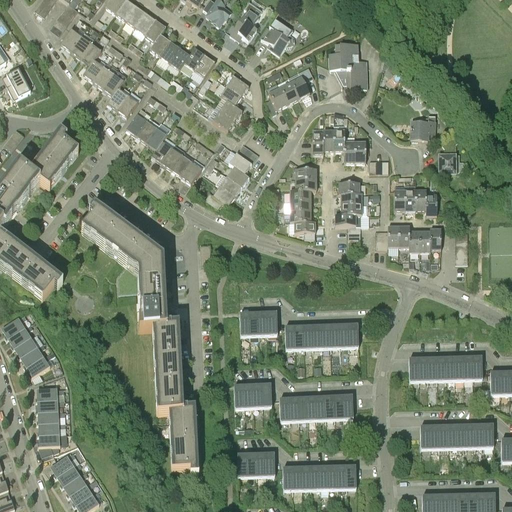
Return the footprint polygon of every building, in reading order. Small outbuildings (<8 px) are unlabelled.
[(55,6),(45,0),(42,5),(51,11),(55,6)] [(56,0),(58,1),(68,8),(74,12),(81,2),(77,0),(56,0)] [(104,3),(100,0),(96,6),(100,9),(104,3)] [(113,0),(105,12),(115,19),(126,4),(120,0),(113,0)] [(181,0),(180,3),(187,8),(189,6),(197,11),(203,3),(201,1),(202,0),(181,0)] [(126,4),(115,19),(125,26),(136,10),(135,11),(126,4),(126,3),(126,4)] [(210,4),(203,14),(208,17),(206,20),(217,28),(216,29),(219,31),(224,23),(226,24),(231,17),(223,11),(224,10),(217,4),(215,7),(210,4)] [(42,5),(39,10),(48,16),(51,11),(42,5)] [(73,20),(77,15),(74,12),(68,8),(64,13),(73,20)] [(48,16),(39,10),(35,15),(44,21),(48,16)] [(125,26),(135,33),(146,17),(145,18),(136,11),(136,10),(125,26)] [(73,20),(64,13),(60,18),(70,25),(73,20)] [(90,14),(86,21),(90,24),(94,17),(90,14)] [(247,14),(230,39),(235,43),(238,38),(248,46),(256,34),(253,31),(259,23),(247,14)] [(135,33),(144,40),(155,25),(146,18),(146,17),(135,33)] [(70,25),(60,18),(57,23),(66,30),(70,25)] [(57,23),(53,28),(63,35),(66,30),(57,23)] [(94,27),(101,32),(101,31),(103,27),(97,23),(94,27)] [(144,40),(154,47),(160,39),(166,31),(165,31),(156,25),(155,24),(155,25),(144,40)] [(271,53),(279,59),(284,52),(285,52),(291,51),(295,46),(294,40),(290,37),(292,33),(281,25),(275,34),(272,32),(263,44),(272,51),(271,53)] [(63,35),(53,28),(49,33),(59,40),(63,35)] [(71,33),(60,49),(61,49),(70,56),(81,41),(71,33)] [(114,41),(117,37),(111,33),(108,37),(114,41)] [(123,42),(117,37),(114,41),(120,46),(123,42)] [(109,43),(103,39),(100,43),(106,48),(109,43)] [(170,46),(160,39),(154,47),(149,54),(159,61),(170,46)] [(81,41),(70,56),(71,56),(80,63),(91,47),(81,41)] [(159,61),(168,68),(179,53),(170,46),(170,45),(170,46),(159,61)] [(91,47),(80,63),(90,70),(90,69),(94,64),(101,55),(91,47)] [(131,47),(128,51),(134,55),(137,51),(131,47)] [(335,50),(336,60),(329,60),(329,74),(335,74),(343,89),(347,89),(347,93),(366,93),(366,66),(357,66),(357,49),(335,50)] [(110,50),(107,54),(113,58),(116,54),(110,50)] [(143,55),(137,51),(134,55),(140,60),(143,55)] [(179,53),(168,68),(179,75),(184,68),(183,68),(189,60),(180,53),(180,52),(179,53)] [(195,52),(189,60),(183,68),(184,68),(193,75),(204,60),(204,59),(195,53),(195,52)] [(116,54),(113,58),(120,62),(123,58),(116,54)] [(204,59),(204,60),(193,75),(204,82),(215,66),(214,66),(205,60),(205,59),(204,59)] [(126,61),(122,67),(126,70),(130,64),(126,61)] [(393,73),(395,71),(391,67),(392,64),(384,62),(380,76),(382,76),(388,82),(395,75),(393,73)] [(92,86),(92,87),(104,71),(94,64),(90,69),(90,70),(83,79),(83,80),(83,79),(92,86)] [(146,71),(140,67),(137,71),(147,78),(151,73),(147,70),(146,71)] [(217,68),(212,75),(217,78),(221,71),(217,68)] [(102,93),(102,94),(114,78),(104,71),(92,87),(93,87),(93,86),(102,93)] [(313,82),(308,71),(298,76),(300,82),(290,87),(298,104),(298,103),(309,98),(309,99),(309,98),(304,87),(313,82)] [(116,74),(114,78),(102,94),(103,94),(112,100),(118,93),(124,85),(126,82),(116,74)] [(31,99),(19,75),(7,82),(2,84),(7,93),(14,108),(31,99)] [(136,75),(135,76),(133,79),(139,84),(142,80),(136,75)] [(154,76),(151,80),(157,85),(160,81),(154,76)] [(226,90),(241,101),(241,100),(248,91),(233,80),(226,90)] [(146,83),(145,83),(143,87),(149,91),(152,87),(146,83)] [(211,85),(207,83),(203,89),(207,91),(211,85)] [(164,84),(161,88),(167,92),(170,88),(164,84)] [(170,88),(176,93),(179,88),(173,84),(170,88)] [(279,92),(288,109),(298,104),(299,104),(298,103),(298,104),(290,87),(279,92)] [(203,89),(198,95),(202,98),(207,91),(203,89)] [(219,100),(226,105),(234,111),(234,110),(241,101),(226,90),(219,100)] [(276,115),(277,114),(287,109),(288,109),(279,92),(268,98),(271,103),(265,107),(271,120),(277,117),(276,115)] [(116,115),(128,100),(118,93),(112,100),(106,108),(107,108),(116,114),(116,115)] [(183,98),(189,102),(192,98),(186,94),(183,98)] [(189,102),(195,106),(198,102),(192,98),(189,102)] [(138,107),(128,100),(116,115),(117,115),(126,122),(138,107)] [(150,100),(147,104),(153,109),(156,104),(150,100)] [(226,105),(219,115),(235,126),(235,125),(241,116),(242,116),(234,110),(234,111),(226,105)] [(163,115),(166,111),(159,107),(157,111),(163,115)] [(135,141),(147,125),(142,122),(146,116),(141,113),(125,134),(126,134),(136,140),(135,141)] [(212,125),(228,136),(228,135),(234,126),(235,126),(219,115),(212,125)] [(174,117),(173,117),(170,121),(177,126),(180,121),(174,117)] [(411,127),(410,144),(427,145),(428,138),(434,139),(435,120),(428,120),(427,128),(411,127)] [(136,141),(145,147),(156,132),(147,125),(135,141),(136,141)] [(175,135),(181,139),(184,135),(178,131),(175,135)] [(145,147),(145,148),(146,148),(155,154),(155,155),(162,145),(162,146),(162,145),(167,139),(156,132),(145,147)] [(14,136),(8,144),(16,150),(23,140),(16,134),(14,136)] [(184,135),(181,139),(187,144),(190,140),(184,135)] [(333,156),(333,135),(323,135),(323,138),(323,155),(333,155),(333,156)] [(344,155),(344,156),(344,147),(344,135),(333,135),(333,156),(334,156),(334,155),(344,155)] [(312,138),(312,144),(312,159),(313,159),(323,159),(323,155),(323,138),(313,138),(312,138)] [(452,140),(449,142),(441,149),(446,155),(447,155),(447,159),(438,159),(439,178),(456,178),(456,176),(459,176),(459,158),(455,158),(455,148),(457,147),(452,140)] [(0,267),(43,301),(41,303),(42,304),(57,285),(0,240),(0,233),(37,186),(49,194),(50,193),(48,192),(75,157),(77,158),(78,157),(59,143),(31,179),(29,177),(21,172),(0,198),(0,267)] [(152,161),(161,167),(172,152),(162,145),(162,146),(162,145),(155,155),(155,154),(151,161),(152,161)] [(195,149),(201,154),(204,150),(198,145),(195,149)] [(220,156),(225,149),(221,146),(216,153),(220,156)] [(365,167),(365,159),(365,146),(365,147),(354,147),(354,167),(355,167),(365,167)] [(354,167),(354,147),(344,147),(344,156),(344,167),(354,167)] [(243,148),(236,157),(241,161),(248,152),(243,148)] [(171,175),(182,159),(184,156),(174,149),(172,152),(161,167),(160,168),(161,168),(171,174),(170,175),(171,175)] [(213,157),(204,150),(201,154),(210,161),(213,157)] [(248,152),(241,161),(246,164),(253,156),(248,152)] [(231,153),(223,163),(244,178),(251,168),(246,165),(246,164),(241,161),(236,157),(231,153)] [(253,155),(253,156),(246,165),(251,168),(258,159),(253,155)] [(180,182),(192,166),(182,159),(171,175),(180,181),(180,182)] [(209,168),(213,171),(217,165),(214,162),(209,168)] [(192,166),(180,182),(181,182),(190,188),(190,189),(202,173),(192,166)] [(208,177),(213,171),(209,168),(205,174),(208,177)] [(226,181),(242,192),(242,191),(248,182),(249,182),(244,178),(234,171),(233,171),(226,181)] [(316,174),(295,174),(295,184),(316,184),(315,184),(315,174),(316,174)] [(219,190),(234,202),(235,201),(234,201),(241,192),(242,192),(226,181),(219,190)] [(316,184),(295,184),(295,195),(310,195),(316,195),(315,195),(315,185),(316,185),(316,184)] [(358,198),(358,188),(359,188),(359,187),(338,187),(338,188),(338,198),(338,199),(341,199),(341,198),(358,198)] [(222,208),(227,212),(228,211),(227,211),(234,202),(219,190),(213,199),(209,196),(204,204),(218,214),(218,213),(222,208)] [(310,195),(295,195),(289,195),(289,205),(310,205),(310,195)] [(394,215),(404,215),(404,195),(394,195),(394,216),(394,215)] [(415,195),(404,195),(404,215),(415,215),(415,195)] [(425,215),(425,216),(426,216),(425,199),(426,195),(415,195),(415,215),(415,216),(415,215),(425,215)] [(341,198),(341,199),(341,209),(361,209),(361,198),(358,198),(341,198)] [(426,216),(425,216),(425,220),(426,220),(436,220),(436,199),(425,199),(426,216)] [(310,205),(289,205),(289,216),(310,216),(310,206),(310,205)] [(341,209),(341,219),(355,219),(362,219),(361,209),(341,209)] [(310,216),(289,216),(290,226),(294,226),(310,226),(310,216)] [(160,267),(155,263),(96,217),(81,236),(82,236),(84,234),(127,268),(118,280),(118,297),(141,296),(142,324),(138,324),(139,324),(139,335),(138,335),(139,336),(152,335),(152,336),(155,335),(159,418),(156,418),(156,419),(171,419),(174,473),(171,473),(171,474),(195,473),(192,416),(183,417),(183,416),(180,417),(176,335),(177,335),(181,331),(181,325),(176,321),(179,318),(178,317),(176,320),(171,316),(174,313),(173,313),(170,315),(166,312),(163,312),(160,267)] [(341,219),(334,219),(335,230),(347,230),(347,236),(360,236),(360,230),(355,230),(355,219),(341,219)] [(310,226),(294,226),(294,237),(315,237),(314,237),(314,227),(315,227),(315,226),(310,226)] [(398,231),(387,231),(387,235),(387,241),(387,247),(375,247),(374,254),(387,254),(387,252),(398,252),(398,231)] [(398,252),(409,252),(408,236),(409,236),(409,231),(408,231),(398,231),(398,252)] [(430,254),(440,254),(440,255),(440,234),(430,234),(429,234),(429,236),(430,254)] [(408,236),(409,252),(409,257),(419,257),(419,236),(409,236),(408,236)] [(419,236),(419,257),(430,257),(430,254),(429,236),(419,236)] [(201,270),(207,270),(211,270),(210,250),(200,250),(200,253),(201,270)] [(267,340),(267,317),(258,318),(258,340),(267,340)] [(267,317),(267,340),(276,339),(276,340),(277,339),(276,317),(275,317),(276,317),(267,317)] [(250,340),(249,318),(240,318),(239,318),(240,341),(241,341),(241,340),(250,340)] [(258,340),(258,318),(249,318),(250,340),(258,340)] [(6,345),(9,343),(24,333),(20,327),(26,323),(24,320),(25,319),(3,333),(7,340),(5,341),(6,344),(6,345)] [(12,355),(15,353),(15,352),(30,343),(30,342),(26,337),(33,332),(31,329),(31,328),(24,333),(9,343),(13,349),(11,351),(12,352),(11,353),(12,355)] [(358,352),(357,339),(357,329),(356,329),(348,330),(348,352),(357,352),(358,352)] [(330,352),(330,330),(321,331),(321,353),(330,352)] [(339,352),(339,330),(330,330),(330,352),(339,352)] [(348,352),(348,330),(339,330),(339,352),(348,352)] [(295,354),(294,331),(285,332),(285,331),(284,331),(285,354),(286,354),(295,354)] [(304,353),(303,331),(294,331),(295,354),(304,353)] [(313,353),(312,331),(303,331),(304,353),(313,353)] [(321,353),(321,331),(312,331),(313,353),(321,353)] [(36,352),(32,346),(39,342),(37,339),(37,338),(30,342),(30,343),(15,352),(15,353),(19,359),(17,360),(18,362),(17,362),(18,364),(21,362),(36,352)] [(25,374),(28,372),(43,362),(42,362),(39,356),(45,352),(43,348),(43,347),(36,352),(21,362),(25,369),(23,370),(24,372),(25,374)] [(49,357),(42,362),(43,362),(28,372),(31,378),(29,379),(30,381),(30,382),(31,383),(50,371),(48,371),(45,365),(51,361),(49,358),(50,358),(49,357)] [(471,362),(472,384),(481,384),(482,384),(481,361),(480,361),(480,362),(471,362)] [(454,362),(445,363),(445,385),(454,385),(454,362)] [(454,362),(454,385),(463,384),(462,362),(454,362)] [(471,362),(462,362),(463,384),(472,384),(471,362)] [(418,364),(419,386),(427,385),(427,363),(418,364)] [(436,363),(427,363),(427,385),(436,385),(436,363)] [(436,363),(436,385),(445,385),(445,363),(436,363)] [(408,364),(409,374),(409,386),(410,386),(419,386),(418,364),(409,364),(408,364)] [(500,399),(499,377),(490,377),(490,400),(491,400),(491,399),(500,399)] [(508,377),(499,377),(500,399),(509,399),(508,377)] [(271,412),(271,404),(270,389),(270,390),(261,390),(261,412),(270,412),(271,412)] [(235,413),(244,413),(243,390),(234,391),(234,390),(234,413),(235,413)] [(253,412),(252,390),(243,390),(244,413),(253,412)] [(261,412),(261,390),(252,390),(253,412),(261,412)] [(56,405),(56,398),(64,397),(64,394),(64,393),(38,394),(38,402),(35,402),(36,402),(36,406),(35,406),(39,406),(56,405)] [(351,400),(342,401),(343,423),(352,422),(352,423),(353,423),(352,400),(351,400)] [(333,401),(324,402),(325,424),(334,423),(333,401)] [(333,401),(334,423),(343,423),(342,401),(333,401)] [(297,403),(299,425),(307,425),(306,402),(297,403)] [(315,402),(306,402),(307,425),(316,424),(315,402)] [(315,402),(316,424),(325,424),(324,402),(315,402)] [(280,404),(279,404),(280,426),(281,426),(290,425),(288,403),(280,404)] [(297,403),(288,403),(290,425),(299,425),(297,403)] [(39,406),(39,413),(36,413),(36,414),(36,417),(36,418),(39,418),(39,417),(57,416),(57,409),(64,409),(64,405),(65,405),(65,404),(56,405),(39,406)] [(58,428),(58,427),(57,421),(65,420),(65,416),(57,416),(39,417),(39,418),(39,424),(37,424),(37,425),(37,428),(36,428),(36,429),(40,429),(58,428)] [(58,439),(58,432),(65,432),(65,428),(66,428),(66,427),(58,427),(58,428),(40,429),(40,436),(37,436),(37,440),(40,440),(58,439)] [(492,429),(483,430),(483,452),(492,451),(492,452),(493,452),(492,429)] [(448,453),(447,430),(438,431),(439,453),(448,453)] [(456,430),(447,430),(448,453),(457,452),(456,430)] [(457,452),(466,452),(465,430),(456,430),(457,452)] [(474,430),(465,430),(466,452),(474,452),(474,430)] [(474,452),(483,452),(483,430),(474,430),(474,452)] [(430,453),(429,431),(420,431),(420,454),(421,454),(421,453),(430,453)] [(438,431),(429,431),(430,453),(439,453),(438,431)] [(37,451),(37,452),(60,451),(60,450),(59,450),(58,443),(66,443),(66,439),(66,438),(58,439),(40,440),(40,448),(38,448),(38,451),(37,451)] [(510,466),(510,444),(501,444),(501,467),(502,467),(502,466),(510,466)] [(73,471),(79,467),(75,461),(73,458),(74,457),(73,457),(51,471),(56,478),(53,479),(55,482),(55,483),(58,481),(73,471)] [(265,481),(264,458),(255,459),(256,481),(265,481)] [(274,480),(274,473),(274,458),(273,458),(264,458),(265,481),(274,480)] [(237,459),(238,482),(238,481),(247,481),(246,459),(238,459),(237,459)] [(255,459),(246,459),(247,481),(256,481),(255,459)] [(79,481),(79,480),(75,475),(81,470),(79,467),(80,467),(80,466),(79,467),(73,471),(58,481),(62,487),(59,488),(62,492),(61,492),(61,493),(64,491),(64,490),(79,481)] [(354,471),(345,471),(346,493),(355,493),(356,493),(355,470),(354,470),(354,471)] [(319,472),(319,494),(328,493),(328,471),(319,472)] [(336,471),(328,471),(328,493),(337,493),(336,471)] [(337,493),(346,493),(345,471),(336,471),(337,493)] [(292,494),(292,472),(283,473),(283,472),(282,472),(283,495),(284,495),(292,494)] [(301,472),(292,472),(292,494),(301,494),(301,472)] [(301,472),(301,494),(310,494),(310,472),(301,472)] [(319,472),(310,472),(310,494),(319,494),(319,472)] [(0,497),(8,495),(5,485),(3,485),(2,483),(4,482),(2,476),(0,476),(0,497)] [(85,490),(81,484),(88,480),(86,477),(86,476),(79,480),(79,481),(64,490),(64,491),(68,496),(66,498),(68,501),(67,502),(68,502),(71,500),(70,500),(85,490)] [(70,500),(71,500),(74,506),(72,507),(74,511),(73,511),(74,511),(77,510),(92,500),(91,499),(88,494),(94,489),(92,486),(92,485),(85,490),(70,500)] [(0,511),(13,511),(11,504),(9,505),(8,502),(10,501),(8,495),(0,497),(0,511)] [(77,510),(78,511),(94,511),(99,509),(99,508),(98,509),(94,503),(100,499),(98,496),(99,496),(98,495),(91,499),(92,500),(77,510)] [(485,499),(485,511),(494,511),(494,498),(494,499),(485,499)] [(449,500),(449,511),(458,511),(458,499),(449,500)] [(467,511),(467,499),(458,499),(458,511),(467,511)] [(467,499),(467,511),(476,511),(476,499),(467,499)] [(485,511),(485,499),(476,499),(476,511),(485,511)] [(422,500),(422,510),(421,511),(431,511),(431,500),(422,500)] [(431,500),(431,511),(440,511),(440,500),(431,500)] [(449,511),(449,500),(440,500),(440,511),(449,511)]
